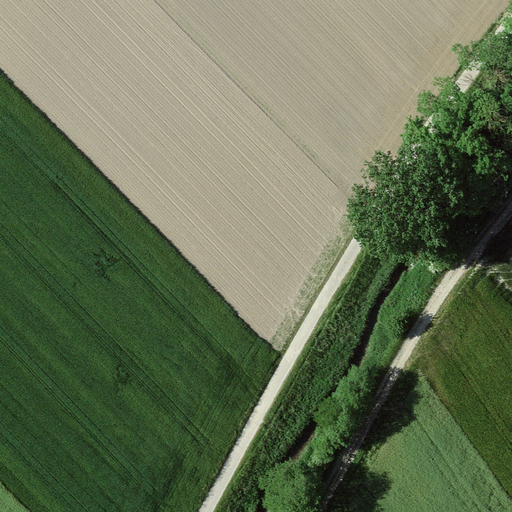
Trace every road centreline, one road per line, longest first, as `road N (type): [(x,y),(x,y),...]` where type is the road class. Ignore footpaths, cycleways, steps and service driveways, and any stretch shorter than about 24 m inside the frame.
road 1 (track): [(511,19),(382,199),(204,511)]
road 2 (track): [(511,202),(441,290),(317,511)]
